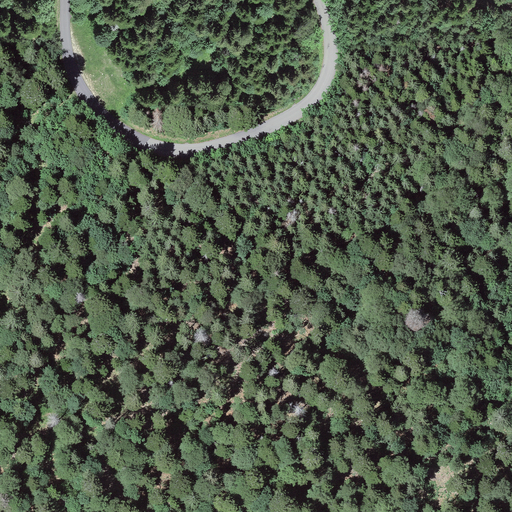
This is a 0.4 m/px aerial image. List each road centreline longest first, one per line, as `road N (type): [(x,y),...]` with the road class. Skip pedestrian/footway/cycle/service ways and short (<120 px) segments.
road 1 (unclassified): [(65,0),(68,58),(83,93),(125,133),(183,150),(242,137),(313,99),(331,62),(322,0)]
road 2 (track): [(100,112),(25,154),(0,193)]
